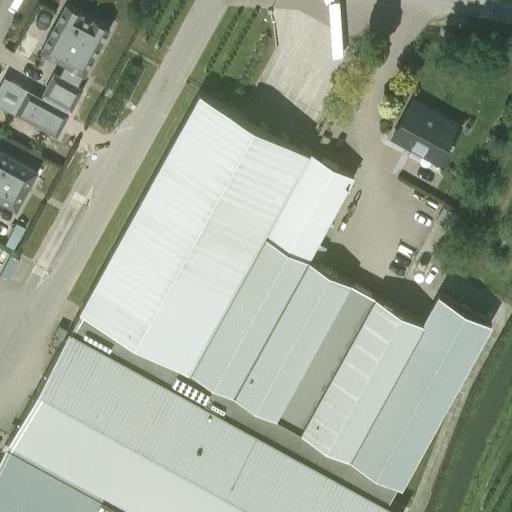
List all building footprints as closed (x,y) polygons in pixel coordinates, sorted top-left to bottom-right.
[(77,86),(83,73),(84,74),(109,28),(93,19),(92,21),(81,15),(82,13),(66,4),(41,49),(66,63),(59,76),(54,73),(42,93),(71,109),(82,89),(77,86)] [(306,260),(349,174),(199,92),(0,459),(0,511),(400,511),(386,503),(393,488),(397,491),(487,323),(437,293),(422,325),(306,260)] [(439,117),(411,102),(392,137),(426,156),(428,152),(441,160),(461,124),(442,113),(439,117)] [(0,150),(0,203),(19,213),(41,172),(0,150)] [(450,267),(457,254),(439,244),(432,257),(450,267)]
